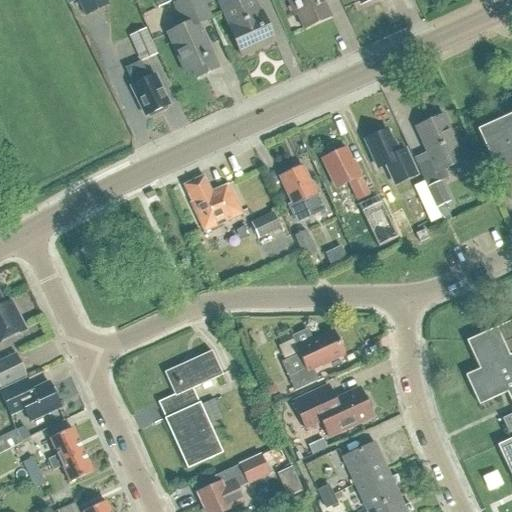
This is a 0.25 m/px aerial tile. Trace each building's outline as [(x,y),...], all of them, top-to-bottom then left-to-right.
[(108,6),(105,0),(75,0),(83,17),(108,6)] [(195,79),(217,69),(197,25),(209,20),(200,0),(183,0),(173,5),(183,27),(166,34),(185,75),(192,71),(195,79)] [(241,58),(274,43),(260,12),(259,13),(253,0),(222,0),(217,3),(228,27),(227,27),(241,58)] [(329,0),(286,0),(294,17),(296,16),(303,30),(330,18),(323,3),(329,0)] [(145,29),(138,32),(129,37),(141,63),(157,55),(145,29)] [(130,87),(145,117),(148,116),(150,117),(156,114),(157,111),(168,106),(154,76),(148,79),(140,62),(124,69),(132,86),(130,87)] [(511,115),(476,132),(504,193),(511,188),(511,115)] [(450,202),(440,182),(436,173),(463,161),(442,116),(414,128),(429,160),(416,166),(426,188),(436,209),(450,202)] [(392,187),(414,176),(402,151),(397,154),(392,143),(391,144),(385,130),(363,141),(376,170),(382,167),(392,187)] [(344,150),(322,160),(336,189),(348,183),(357,201),(368,196),(352,162),(350,163),(344,150)] [(294,224),(310,216),(323,211),(310,182),(308,183),(301,167),(279,177),(291,204),(286,206),(294,224)] [(366,191),(381,191),(382,175),(367,174),(366,191)] [(202,178),(183,187),(191,203),(190,203),(203,232),(241,215),(227,186),(210,193),(202,178)] [(377,247),(397,237),(381,202),(360,212),(377,247)] [(387,217),(398,239),(413,231),(402,209),(387,217)] [(250,224),(258,239),(280,228),(272,213),(250,224)] [(428,230),(435,239),(448,229),(442,220),(428,230)] [(317,225),(307,235),(324,250),(333,240),(317,225)] [(419,244),(428,239),(424,230),(415,235),(419,244)] [(303,259),(304,259),(314,255),(303,232),(293,236),(300,251),(303,259)] [(3,306),(0,300),(0,342),(24,330),(10,302),(3,306)] [(511,320),(494,329),(465,343),(478,371),(464,377),(478,407),(506,394),(511,408),(511,414),(500,420),(506,435),(511,432),(511,439),(496,447),(511,480),(511,320)] [(280,363),(293,393),(317,382),(312,370),(342,356),(332,333),(312,342),(306,330),(291,337),(297,349),(295,350),(298,355),(280,363)] [(221,376),(210,352),(164,374),(174,396),(157,403),(165,419),(164,420),(186,470),(221,454),(211,431),(218,428),(215,421),(220,419),(212,400),(200,406),(199,403),(198,404),(192,389),(221,376)] [(0,388),(26,376),(15,354),(0,361),(0,388)] [(67,358),(69,373),(81,372),(79,357),(67,358)] [(48,383),(31,391),(26,380),(0,391),(0,400),(7,416),(23,409),(29,423),(59,409),(48,383)] [(327,386),(322,389),(292,403),(304,430),(320,423),(328,439),(371,419),(369,413),(370,408),(365,397),(360,395),(358,390),(334,401),(327,386)] [(0,452),(29,438),(23,427),(0,438),(0,452)] [(49,466),(81,451),(71,429),(48,440),(56,456),(47,460),(49,466)] [(354,485),(384,471),(377,457),(379,456),(374,444),(342,459),(354,485)] [(298,447),(275,453),(278,464),(301,459),(298,447)] [(91,473),(81,451),(49,466),(52,471),(61,467),(68,484),(91,473)] [(28,476),(38,471),(32,458),(22,463),(28,476)] [(44,484),(38,471),(28,476),(34,489),(44,484)] [(384,471),(354,485),(366,511),(398,497),(392,485),(391,485),(384,471)] [(218,484),(197,494),(205,511),(223,511),(230,509),(229,508),(242,502),(232,479),(219,485),(218,484)] [(403,509),(398,497),(366,511),(402,511),(402,509),(403,509)] [(286,506),(288,511),(295,511),(305,507),(301,499),(286,506)] [(108,511),(105,502),(83,511),(108,511)]
